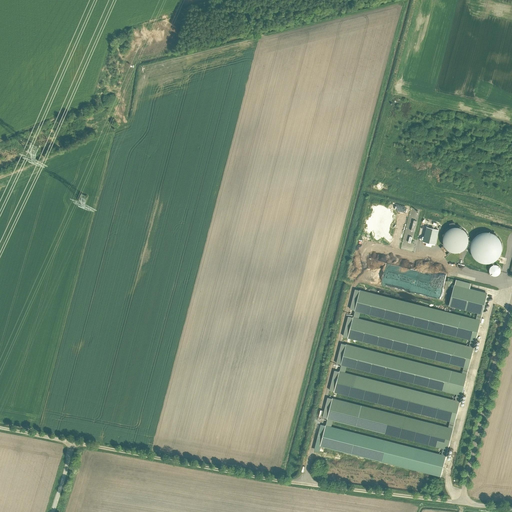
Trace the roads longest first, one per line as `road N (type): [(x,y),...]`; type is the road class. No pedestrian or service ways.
road 1 (track): [(72,441),(391,494)]
road 2 (unclassified): [(465,503),(511,298)]
road 3 (track): [(511,508),(391,494)]
